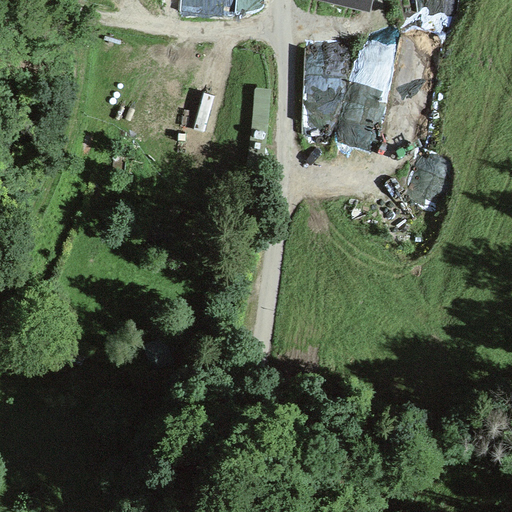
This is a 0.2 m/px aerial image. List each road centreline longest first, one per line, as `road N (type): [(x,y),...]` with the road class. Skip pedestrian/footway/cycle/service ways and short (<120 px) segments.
road 1 (track): [(178,511),(237,410),(263,340),(288,135),(279,20)]
road 2 (track): [(64,0),(136,17),(279,20)]
